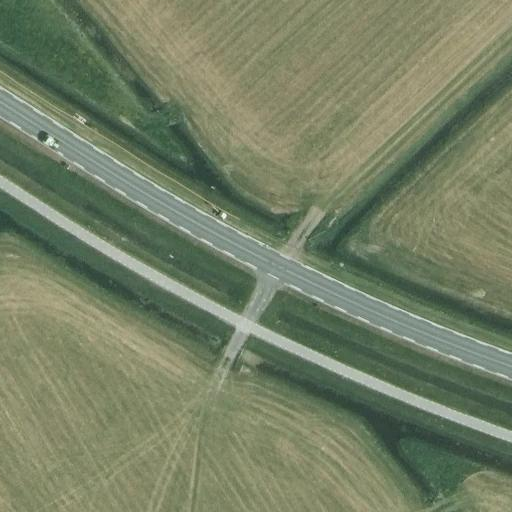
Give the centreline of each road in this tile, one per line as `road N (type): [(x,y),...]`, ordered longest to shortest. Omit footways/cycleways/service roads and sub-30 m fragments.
road 1 (primary): [(511,365),(327,293),(0,104)]
road 2 (track): [(224,373),(277,264)]
